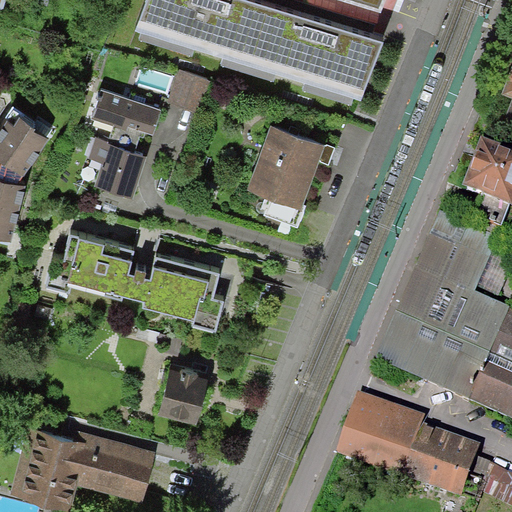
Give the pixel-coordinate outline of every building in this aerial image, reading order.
[(146,0),(140,21),(250,56),(267,0),(146,0)] [(362,90),(383,34),(268,0),(267,0),(250,56),(362,90)] [(210,77),(182,70),(172,96),(199,108),(210,77)] [(130,94),(102,86),(95,110),(126,120),(120,139),(136,145),(142,126),(153,129),(161,105),(146,100),(148,95),(132,90),(130,94)] [(0,162),(0,225),(12,229),(25,178),(21,177),(23,167),(46,136),(31,125),(34,120),(14,105),(0,124),(0,150),(2,153),(0,162)] [(325,140),(274,120),(250,179),(301,199),(325,140)] [(132,190),(146,148),(136,145),(120,139),(97,132),(91,153),(112,160),(105,181),(132,190)] [(472,218),(511,231),(511,226),(511,151),(486,142),(476,170),(471,168),(467,181),(472,182),(469,191),(480,195),(472,218)] [(511,305),(477,289),(501,235),(444,210),(380,355),(511,412),(511,305)] [(217,295),(224,271),(157,252),(152,270),(133,265),(137,248),(72,230),(65,254),(55,252),(52,264),(73,270),(70,280),(125,295),(126,289),(147,295),(146,302),(220,322),(227,297),(217,295)] [(208,366),(172,357),(159,407),(195,416),(208,366)] [(454,437),(354,403),(336,454),(474,501),(481,480),(469,476),(477,453),(451,444),(454,437)] [(143,500),(156,448),(77,429),(75,437),(28,426),(13,489),(63,502),(68,482),(143,500)] [(485,493),(511,505),(511,475),(498,468),(485,493)]
